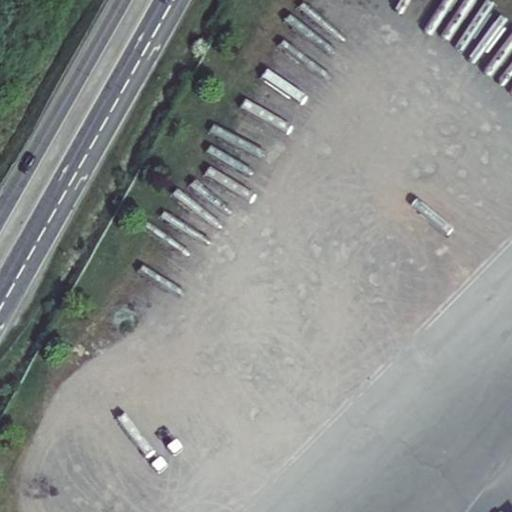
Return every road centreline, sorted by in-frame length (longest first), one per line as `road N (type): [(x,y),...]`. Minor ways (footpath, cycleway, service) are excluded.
road 1 (primary): [(0,287),(162,0)]
road 2 (primary): [(121,0),(0,212)]
